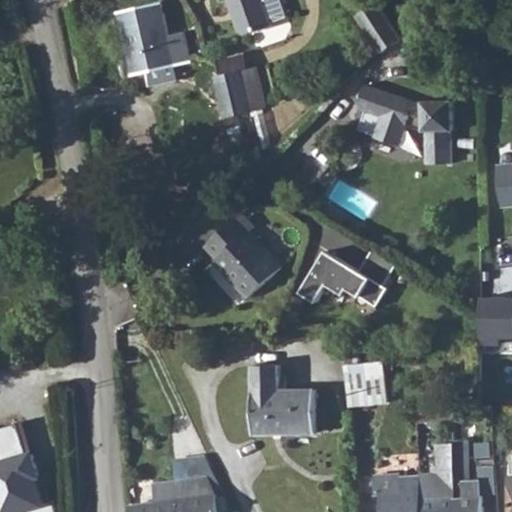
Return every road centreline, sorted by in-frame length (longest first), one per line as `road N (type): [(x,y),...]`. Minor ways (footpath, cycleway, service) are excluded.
road 1 (tertiary): [(40,0),(87,258),(113,511)]
road 2 (unknown): [(94,319),(328,127)]
